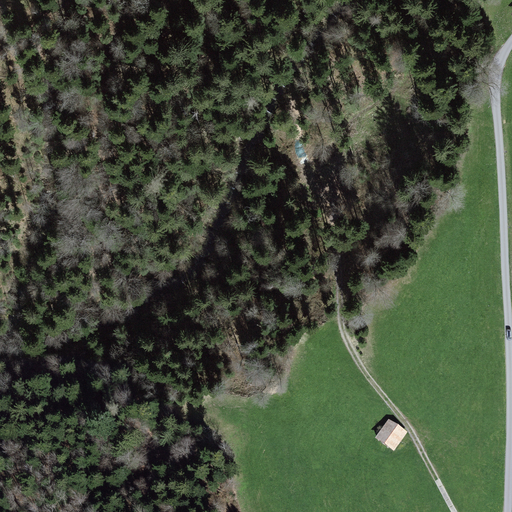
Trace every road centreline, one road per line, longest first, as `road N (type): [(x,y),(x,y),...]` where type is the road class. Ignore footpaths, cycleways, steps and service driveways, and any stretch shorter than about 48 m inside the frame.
road 1 (unclassified): [(511,41),(497,85),(506,511)]
road 2 (track): [(452,511),(413,433),(361,368),(350,335)]
